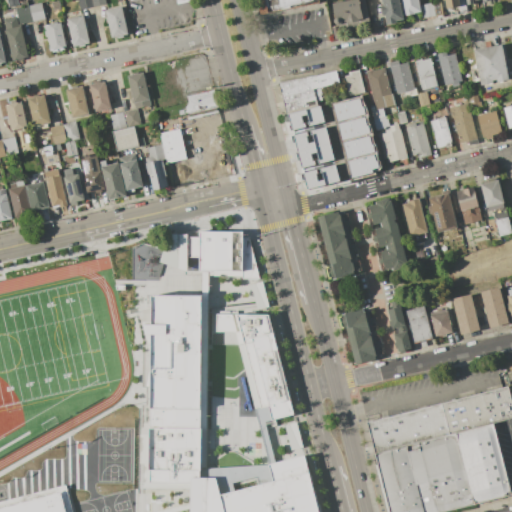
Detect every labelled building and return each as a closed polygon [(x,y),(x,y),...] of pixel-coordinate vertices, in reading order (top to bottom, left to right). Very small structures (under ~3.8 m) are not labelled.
[(91,0),(93,7),(80,9),(78,0),(91,0)] [(92,0),(94,9),(108,6),(106,0),(92,0)] [(254,0),(258,16),(322,2),(321,0),(254,0)] [(327,3),(331,23),(363,17),(359,0),(345,0),(331,3),(327,3)] [(373,0),(379,26),(400,21),(395,0),(373,0)] [(419,0),(420,5),(421,12),(404,16),(400,0),(419,0)] [(458,0),(460,6),(458,6),(446,8),(444,0),(442,1),(441,0),(458,0)] [(463,0),(466,11),(460,12),(458,6),(460,6),(458,0),(463,0)] [(45,18),(31,21),(28,5),(41,3),(45,18)] [(420,5),(433,3),(436,16),(422,18),(421,12),(420,5)] [(107,10),(123,7),(129,34),(113,38),(107,10)] [(73,46),(89,42),(84,15),(68,19),(73,46)] [(67,47),(50,51),(45,25),(61,22),(67,47)] [(331,26),(337,25),(340,36),(333,37),(331,26)] [(29,56),(12,59),(6,32),(23,28),(29,56)] [(501,44),(508,79),(496,82),(496,79),(491,80),(492,82),(481,85),(473,50),(501,44)] [(436,54),(446,52),(447,56),(455,53),(462,80),(459,81),(460,85),(452,87),(451,83),(444,85),(436,54)] [(438,86),(421,90),(413,61),(421,58),(422,60),(430,58),(438,86)] [(388,63),(398,61),(399,64),(408,62),(417,95),(407,97),(405,91),(397,94),(388,63)] [(365,71),(372,70),(372,71),(384,68),(391,94),(393,94),(395,104),(375,110),(365,71)] [(279,83),(317,74),(317,75),(339,70),(342,82),(320,87),(321,95),(320,95),(321,100),(316,101),(317,105),(287,113),(286,113),(279,83)] [(358,70),(365,93),(349,97),(344,76),(350,75),(349,72),(358,70)] [(128,76),(144,72),(151,100),(150,100),(151,106),(136,109),(128,76)] [(111,108),(94,111),(89,85),(105,81),(111,108)] [(89,113),(72,117),(66,89),(83,86),(89,113)] [(212,90),(215,104),(178,115),(177,110),(183,108),(187,102),(186,96),(212,90)] [(417,95),(426,92),(430,104),(420,107),(417,95)] [(467,97),(477,94),(481,108),(471,110),(467,97)] [(51,122),(34,125),(28,98),(45,95),(51,122)] [(337,120),(333,104),(359,98),(361,106),(363,106),(364,114),(337,120)] [(22,101),(27,127),(11,130),(6,105),(22,101)] [(468,103),(479,143),(469,145),(468,141),(460,143),(453,118),(451,118),(448,108),(468,103)] [(323,122),(308,126),(307,122),(308,122),(306,113),(299,115),(302,124),(303,124),(304,126),(291,129),(287,113),(317,105),(319,105),(323,122)] [(430,105),(432,112),(423,115),(421,108),(430,105)] [(502,108),(511,105),(511,127),(508,128),(502,108)] [(134,126),(127,128),(123,111),(137,109),(140,125),(134,126)] [(127,128),(113,131),(110,114),(123,111),(127,128)] [(404,111),(408,123),(399,125),(396,113),(404,111)] [(477,116),(495,111),(501,135),(485,140),(484,136),(482,137),(477,116)] [(341,139),(337,123),(363,116),(365,125),(367,125),(369,132),(341,139)] [(446,117),(452,142),(451,142),(452,146),(444,148),(444,147),(436,149),(429,121),(446,117)] [(75,121),(79,139),(74,140),(66,142),(63,124),(75,121)] [(66,142),(63,143),(53,145),(49,127),(63,124),(66,142)] [(400,129),(408,159),(400,161),(400,159),(389,162),(381,134),(385,133),(384,130),(389,128),(389,126),(398,124),(399,129),(400,129)] [(405,128),(424,124),(432,154),(421,157),(420,153),(412,155),(405,128)] [(134,126),(137,139),(138,147),(117,151),(112,131),(113,131),(127,128),(134,126)] [(325,126),(309,130),(310,134),(312,133),(314,142),(307,143),(305,135),(306,134),(305,131),(293,135),(297,150),(329,142),(325,126)] [(168,163),(188,159),(181,128),(161,133),(168,163)] [(24,135),(30,134),(32,141),(25,143),(24,135)] [(346,158),(342,142),(368,136),(370,144),(372,144),(374,152),(346,158)] [(5,156),(2,140),(15,137),(18,154),(5,156)] [(138,147),(137,139),(143,138),(145,145),(138,147)] [(66,142),(74,140),(77,154),(66,157),(63,143),(66,142)] [(333,159),(317,163),(317,159),(318,159),(316,151),(309,152),(311,161),(313,161),(314,163),(301,167),(297,150),(329,142),(333,159)] [(153,191),(146,158),(150,157),(148,148),(162,144),(167,164),(164,164),(167,177),(166,178),(168,188),(153,191)] [(134,154),(136,160),(136,159),(143,187),(126,191),(119,163),(120,163),(118,158),(134,154)] [(351,178),(346,160),(373,154),(375,161),(376,161),(378,168),(371,169),(372,172),(351,178)] [(105,188),(87,193),(84,182),(85,182),(80,160),(97,156),(105,188)] [(118,163),(126,196),(109,200),(100,162),(106,160),(107,165),(118,163)] [(334,164),(319,168),(320,172),(321,171),(323,179),(316,181),(314,173),(316,172),(315,169),(302,173),(307,188),(339,180),(334,164)] [(84,200),(70,204),(64,177),(65,177),(63,170),(72,168),(73,175),(78,174),(84,200)] [(67,205),(59,207),(59,205),(51,206),(45,178),(46,178),(44,172),(57,169),(59,175),(60,175),(67,205)] [(479,184),(498,180),(504,203),(503,204),(504,207),(488,211),(487,207),(485,208),(479,184)] [(24,185),(43,181),(49,207),(40,210),(40,211),(31,214),(24,185)] [(24,185),(31,214),(15,218),(8,189),(24,185)] [(473,187),(482,220),(464,225),(456,191),(473,187)] [(0,189),(5,189),(11,219),(0,221),(0,189)] [(448,193),(457,227),(436,232),(428,198),(448,193)] [(408,267),(393,271),(392,268),(384,270),(383,264),(379,264),(378,259),(381,258),(380,251),(387,249),(386,246),(379,248),(377,241),(374,242),(372,237),(376,236),(374,228),(381,227),(381,223),(373,225),(372,218),(368,219),(366,214),(370,213),(368,206),(375,204),(375,201),(390,198),(408,267)] [(428,232),(421,234),(421,233),(409,236),(402,204),(407,203),(407,201),(418,198),(425,225),(426,225),(428,232)] [(492,212),(506,209),(511,233),(498,236),(492,212)] [(318,217),(340,212),(355,274),(333,279),(333,278),(328,279),(325,267),(330,266),(318,217)] [(241,272),(242,233),(199,232),(199,237),(183,237),(183,256),(198,256),(197,271),(241,272)] [(429,258),(438,256),(440,264),(431,266),(429,258)] [(480,292),(499,287),(506,313),(507,312),(510,323),(489,328),(485,314),(484,314),(483,307),(484,307),(480,292)] [(197,289),(197,481),(147,478),(147,404),(145,405),(147,288),(197,289)] [(451,299),(471,294),(480,330),(460,335),(451,299)] [(405,311),(424,306),(432,339),(425,341),(426,346),(421,347),(420,342),(413,344),(405,311)] [(400,307),(411,349),(406,350),(406,352),(398,354),(393,334),(398,332),(397,328),(392,329),(387,310),(400,307)] [(429,313),(447,308),(452,332),(435,336),(429,313)] [(290,410),(265,311),(217,309),(217,311),(213,311),(213,328),(233,329),(252,406),(265,403),(268,415),(290,410)] [(364,309),(376,359),(355,364),(346,328),(340,329),(337,317),(343,316),(342,314),(364,309)] [(366,422),(508,386),(511,401),(511,418),(493,424),(374,454),(366,422)] [(389,511),(374,454),(493,424),(511,495),(446,511),(389,511)] [(316,511),(301,452),(265,462),(270,478),(217,492),(221,511),(316,511)] [(0,511),(63,511),(59,493),(0,508),(0,511)]
